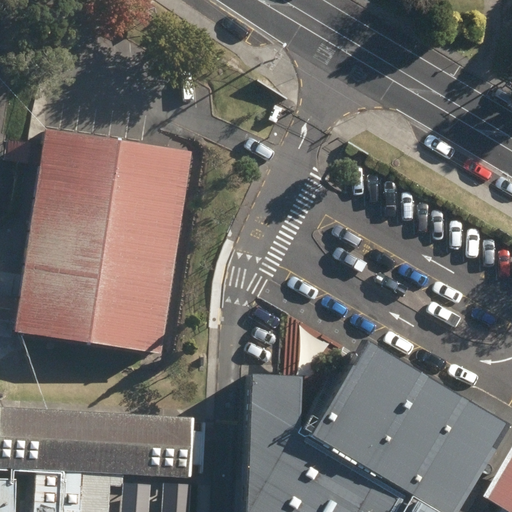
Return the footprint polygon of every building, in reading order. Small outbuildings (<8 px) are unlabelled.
[(0,323),(16,326),(14,335),(161,357),(190,153),(43,132),(41,146),(0,140),(0,121),(13,30),(1,28),(5,0),(0,0),(0,162),(38,168),(19,301),(0,297),(0,323)] [(511,420),(483,404),(366,335),(309,431),(299,425),(301,375),(251,373),(246,511),(457,511),(511,421),(511,420)] [(110,511),(111,489),(123,489),(124,477),(191,480),(191,468),(200,468),(201,433),(193,433),(194,418),(0,408),(0,473),(36,475),(33,511),(110,511)] [(511,511),(511,456),(488,499),(479,493),(468,511),(511,511)] [(0,511),(15,511),(17,481),(0,480),(0,511)]
